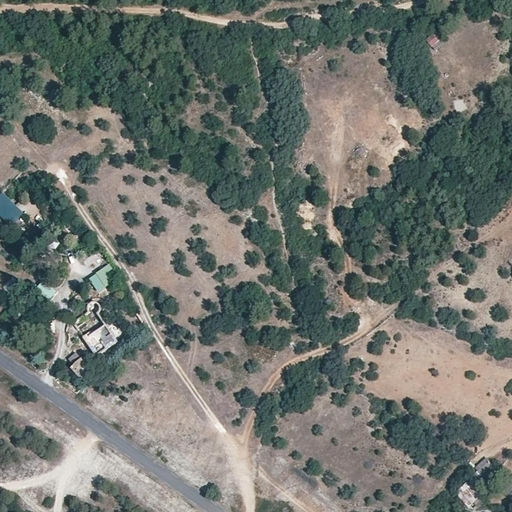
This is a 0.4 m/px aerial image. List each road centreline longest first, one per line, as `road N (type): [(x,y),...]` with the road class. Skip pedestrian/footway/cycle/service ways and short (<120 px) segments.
road 1 (track): [(249,511),(229,439),(66,186),(0,101)]
road 2 (track): [(0,10),(271,25),(431,0)]
road 3 (tertiary): [(0,358),(216,511)]
